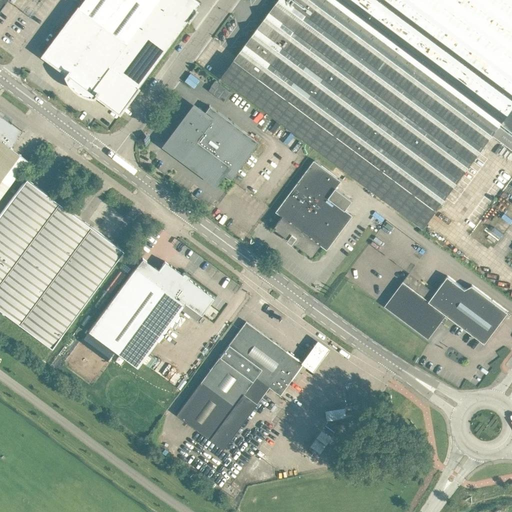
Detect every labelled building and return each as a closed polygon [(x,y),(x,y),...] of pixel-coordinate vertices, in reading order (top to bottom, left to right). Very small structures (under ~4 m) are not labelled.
[(109,66),(134,33),(158,0),(82,0),(42,55),(66,73),(65,75),(66,76),(67,74),(93,94),(93,95),(93,96),(95,94),(119,113),(138,88),(138,87),(109,66)] [(188,20),(189,19),(196,10),(195,10),(201,2),(197,0),(158,0),(134,33),(163,54),(188,20)] [(331,0),(278,0),(237,57),(222,76),(424,227),(492,134),(511,148),(511,134),(500,125),(331,0)] [(511,107),(511,0),(331,0),(500,125),(501,125),(500,124),(500,123),(511,107)] [(163,54),(134,33),(109,66),(138,87),(163,54)] [(230,179),(258,142),(209,105),(203,113),(194,106),(172,136),(173,137),(170,142),(170,147),(175,150),(174,152),(215,183),(222,173),(230,179)] [(511,107),(500,123),(511,131),(511,107)] [(0,196),(28,160),(10,146),(11,145),(22,130),(0,114),(0,196)] [(345,210),(353,200),(336,188),(342,180),(314,160),(276,211),(282,216),(274,227),(285,235),(286,235),(289,238),(288,239),(293,243),(294,241),(296,243),(313,256),(321,245),(327,249),(353,215),(345,210)] [(0,281),(59,202),(26,178),(0,213),(0,281)] [(0,308),(19,323),(91,226),(59,202),(0,281),(0,308)] [(52,347),(118,258),(124,250),(91,226),(19,323),(52,347)] [(130,274),(88,330),(136,366),(141,360),(180,308),(196,320),(201,314),(207,306),(213,297),(188,278),(189,276),(183,272),(182,274),(165,261),(158,269),(152,277),(137,266),(143,257),(142,257),(130,274)] [(508,312),(472,285),(465,289),(448,276),(435,293),(409,273),(385,306),(428,338),(446,314),(485,343),(507,313),(510,315),(511,314),(508,312)] [(279,394),(297,371),(303,363),(246,321),(220,356),(219,355),(176,413),(222,448),(269,386),(279,394)] [(329,347),(317,339),(311,347),(301,361),(312,370),(322,356),(329,347)] [(346,417),(344,407),(324,411),(326,421),(346,417)] [(336,428),(326,421),(320,429),(330,436),(336,428)]
